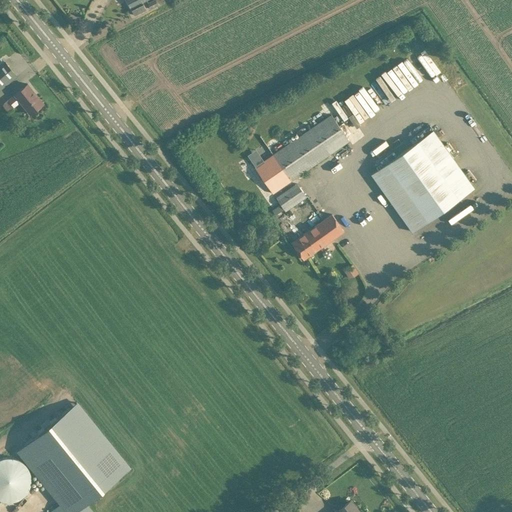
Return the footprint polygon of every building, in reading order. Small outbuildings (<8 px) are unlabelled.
[(126,0),(134,15),(146,9),(142,2),(145,0),(126,0)] [(152,0),(147,3),(150,10),(158,6),(154,0),(152,0)] [(441,90),(450,85),(425,47),(416,53),(419,59),(414,62),(426,80),(432,76),(441,90)] [(0,64),(0,89),(8,83),(16,76),(4,62),(0,64)] [(389,75),(406,98),(420,88),(404,65),(389,75)] [(402,100),(387,77),(359,95),(370,111),(385,102),(389,108),(402,100)] [(28,84),(14,95),(20,102),(30,114),(43,103),(28,84)] [(8,101),(2,105),(7,111),(13,107),(8,101)] [(331,114),(255,167),(273,193),(349,139),(331,114)] [(371,174),(412,231),(474,187),(433,129),(371,174)] [(339,158),(349,153),(347,149),(336,154),(339,158)] [(276,198),(285,211),(306,196),(297,183),(276,198)] [(292,242),(303,259),(311,253),(343,230),(332,214),(300,236),(300,237),(292,242)] [(130,467),(78,401),(16,451),(59,504),(65,511),(73,511),(85,503),(130,467)] [(15,458),(11,457),(6,457),(2,458),(0,458),(0,498),(0,499),(5,500),(9,501),(13,500),(18,499),(21,497),(25,494),(27,490),(29,486),(30,482),(31,478),(30,473),(28,469),(26,465),(23,462),(19,460),(15,458)] [(338,509),(333,511),(360,511),(351,500),(338,510),(338,509)] [(65,511),(59,504),(51,511),(92,511),(85,503),(73,511),(65,511)]
